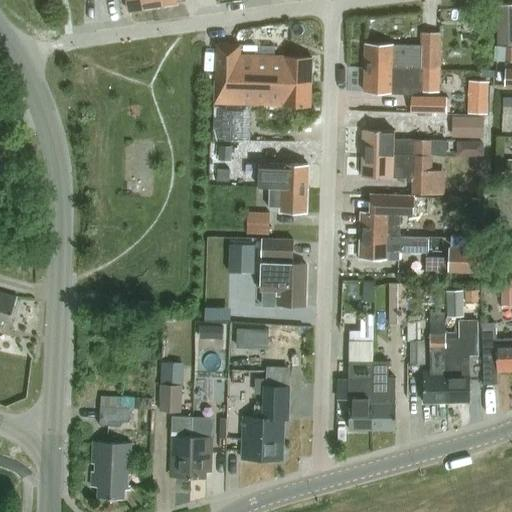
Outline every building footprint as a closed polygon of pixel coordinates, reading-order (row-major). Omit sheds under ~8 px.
[(127,0),(129,11),(153,8),(152,0),(127,0)] [(511,3),(497,4),(497,44),(511,44),(511,3)] [(440,33),(423,32),(422,44),(366,43),(365,67),(401,68),(422,69),(439,68),(440,33)] [(269,80),(311,81),(312,56),(235,54),(235,45),(217,44),(217,63),(216,78),(269,80)] [(439,69),(422,69),(401,68),(365,67),(364,91),(413,93),(413,89),(421,89),(421,83),(421,90),(438,90),(439,69)] [(311,106),(311,81),(269,80),(216,78),(215,139),(239,139),(240,104),(311,106)] [(489,113),(490,82),(471,82),(471,112),(489,113)] [(446,97),(413,96),(412,112),(445,112),(446,97)] [(453,137),(483,137),(483,115),(453,115),(453,137)] [(447,155),(447,140),(394,138),(395,130),(363,129),(363,153),(416,154),(447,155)] [(232,146),(219,145),(219,155),(232,156),(232,146)] [(447,172),(447,161),(447,156),(431,155),(416,154),(363,153),(362,176),(414,178),(413,193),(439,194),(440,172),(447,172)] [(308,188),(309,164),(260,162),(260,187),(271,187),(308,188)] [(230,168),(218,168),(217,180),(229,181),(230,168)] [(307,212),(308,188),(271,187),(271,203),(281,203),(281,211),(307,212)] [(373,194),(373,211),(361,211),(361,235),(400,236),(400,211),(414,211),(414,194),(373,194)] [(270,209),(248,208),(247,230),(270,231),(270,209)] [(429,236),(400,236),(361,235),(360,258),(391,259),(399,259),(399,251),(428,251),(429,236)] [(305,306),(306,263),(293,263),(294,239),(262,238),(260,289),(277,289),(277,305),(305,306)] [(256,244),(230,243),(229,271),(255,272),(256,244)] [(482,274),(483,249),(449,248),(448,273),(482,274)] [(511,322),(511,279),(500,280),(501,306),(503,305),(503,322),(511,322)] [(389,323),(405,323),(405,283),(389,283),(389,323)] [(478,289),(464,290),(464,302),(478,302),(478,289)] [(11,323),(18,297),(0,292),(0,327),(3,328),(5,321),(11,323)] [(140,311),(149,312),(150,312),(150,302),(140,302),(140,311)] [(431,310),(431,332),(445,332),(445,310),(431,310)] [(350,330),(350,339),(373,339),(373,313),(361,313),(361,330),(350,330)] [(446,350),(447,401),(470,401),(469,354),(478,354),(478,320),(460,320),(460,333),(446,333),(446,332),(445,332),(446,350)] [(408,321),(408,340),(410,340),(421,340),(421,321),(408,321)] [(497,363),(497,370),(511,369),(511,338),(497,339),(497,322),(483,322),(484,355),(491,355),(491,363),(497,363)] [(200,326),(200,337),(211,338),(212,325),(200,325),(200,326)] [(446,350),(445,332),(431,332),(430,370),(423,371),(424,402),(447,401),(446,350)] [(350,339),(350,361),(373,361),(373,339),(350,339)] [(421,340),(410,340),(410,364),(423,364),(423,340),(421,340)] [(129,347),(125,347),(124,354),(128,355),(128,358),(149,359),(150,347),(129,347)] [(350,398),(350,429),(373,429),(373,398),(373,361),(350,361),(350,381),(351,381),(351,398),(350,398)] [(373,398),(373,429),(396,429),(396,378),(387,378),(387,361),(373,361),(373,398)] [(162,362),(161,385),(183,386),(184,363),(162,362)] [(159,412),(181,413),(183,386),(161,385),(160,385),(159,412)] [(278,453),(284,453),(285,418),(289,418),(290,386),(265,385),(264,417),(243,416),(242,451),(248,451),(247,458),(278,459),(278,453)] [(152,409),(152,399),(102,396),(101,406),(102,407),(101,426),(120,427),(121,422),(129,422),(133,408),(152,409)] [(172,416),(172,435),(192,436),(193,417),(172,416)] [(193,417),(192,436),(206,436),(206,417),(193,417)] [(192,436),(172,435),(171,470),(176,470),(176,477),(191,477),(192,436)] [(212,471),(213,436),(206,436),(192,436),(191,477),(206,478),(207,471),(212,471)] [(127,497),(129,443),(93,442),(91,496),(127,497)]
